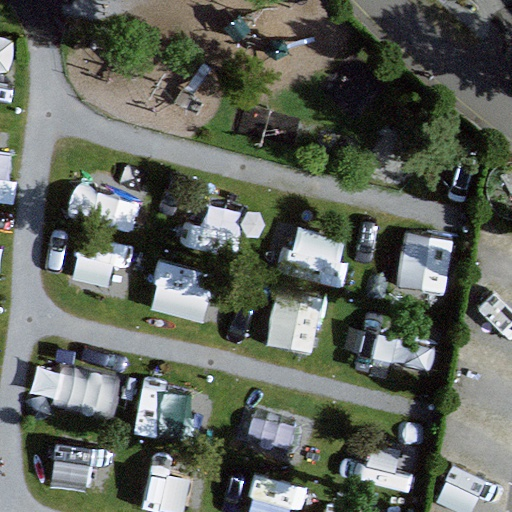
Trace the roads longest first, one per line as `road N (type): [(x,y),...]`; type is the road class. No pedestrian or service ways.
road 1 (track): [(454,224),(44,112),(35,0)]
road 2 (track): [(22,316),(433,414)]
road 3 (track): [(0,491),(44,112)]
